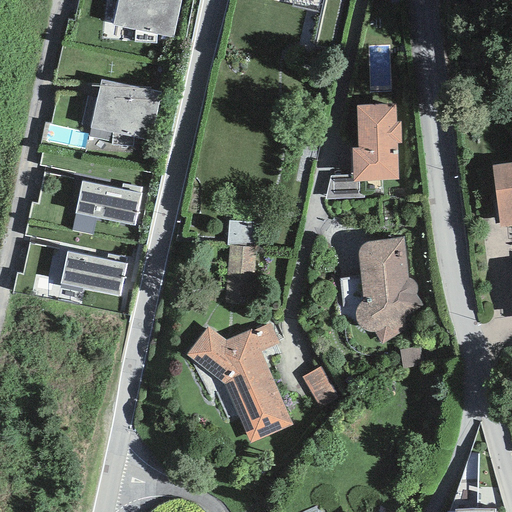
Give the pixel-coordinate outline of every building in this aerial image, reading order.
[(180,0),(117,0),(112,25),(173,38),(180,0)] [(285,0),(283,4),(320,13),(322,0),(285,0)] [(90,128),(150,141),(160,93),(101,80),(90,128)] [(351,148),(352,182),(398,180),(397,144),(401,144),(400,122),(396,122),(396,104),(356,106),(357,148),(351,148)] [(511,162),(490,166),(500,227),(511,225),(511,162)] [(141,194),(82,181),(74,214),(134,227),(141,194)] [(406,255),(403,237),(368,242),(365,243),(363,244),(361,246),(360,247),(358,250),(357,255),(357,259),(363,301),(359,303),(358,305),(356,310),(355,313),(355,319),(356,324),(358,326),(362,328),(364,330),(368,332),(372,332),(374,332),(382,344),(429,315),(415,294),(416,292),(416,291),(417,289),(417,287),(416,285),(414,283),(413,281),(410,279),(409,279),(408,278),(407,268),(406,255)] [(127,264),(67,251),(60,284),(120,297),(127,264)] [(207,328),(186,355),(223,384),(249,444),(292,425),(259,352),(279,343),(270,324),(252,331),(251,328),(226,340),(207,328)] [(304,369),(321,403),(338,395),(321,361),(304,369)]
